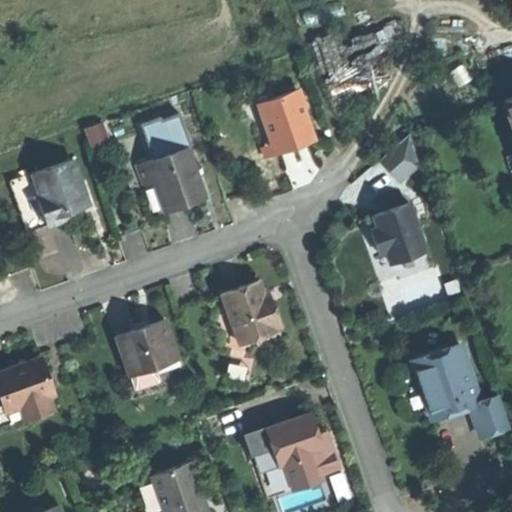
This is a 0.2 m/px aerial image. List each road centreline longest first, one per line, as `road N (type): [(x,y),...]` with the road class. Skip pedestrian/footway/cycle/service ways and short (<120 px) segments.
road 1 (residential): [(291,219),(390,511)]
road 2 (residential): [(0,319),(291,219)]
